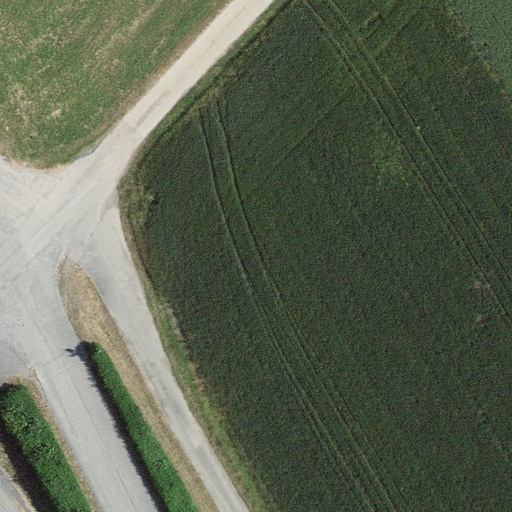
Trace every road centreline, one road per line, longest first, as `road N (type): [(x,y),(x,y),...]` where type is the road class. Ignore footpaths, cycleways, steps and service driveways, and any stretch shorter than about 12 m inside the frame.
road 1 (track): [(0,267),(256,0)]
road 2 (track): [(235,511),(163,383),(75,194)]
road 3 (track): [(130,511),(0,246)]
